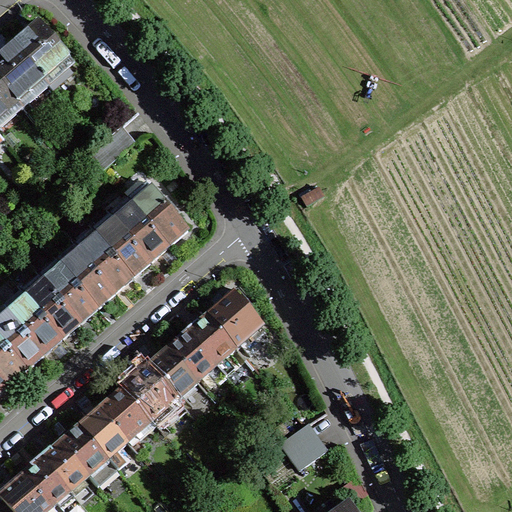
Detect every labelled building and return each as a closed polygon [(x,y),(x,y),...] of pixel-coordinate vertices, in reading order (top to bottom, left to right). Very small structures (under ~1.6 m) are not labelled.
[(13,45),(44,81),(53,91),(72,74),(63,63),(69,58),(39,23),(20,40),(13,45)] [(0,56),(0,82),(18,103),(44,81),(13,45),(0,56)] [(0,118),(18,103),(0,82),(0,118)] [(103,171),(135,143),(122,127),(89,155),(103,171)] [(169,248),(188,232),(176,218),(178,216),(168,204),(166,206),(161,201),(147,184),(128,200),(133,206),(169,248)] [(317,184),(300,197),(308,208),(325,194),(317,184)] [(169,248),(133,206),(116,221),(152,263),(157,259),(169,248)] [(98,237),(134,278),(139,274),(152,263),(116,221),(98,237)] [(98,237),(80,252),(116,294),(120,290),(134,278),(98,237)] [(80,252),(62,267),(98,309),(103,305),(116,294),(80,252)] [(62,267),(44,283),(80,325),(85,321),(98,309),(62,267)] [(66,337),(80,325),(44,283),(26,298),(63,340),(66,337)] [(208,317),(236,350),(262,327),(248,311),(252,307),(238,290),(216,309),(208,317)] [(26,298),(9,313),(45,355),(49,351),(63,340),(26,298)] [(0,320),(0,339),(27,371),(32,367),(45,355),(9,313),(0,320)] [(187,332),(217,367),(236,350),(208,317),(199,325),(198,323),(192,327),(187,332)] [(169,351),(197,383),(217,367),(187,332),(176,341),(178,343),(174,346),(169,351)] [(0,339),(0,375),(9,386),(13,382),(27,371),(0,339)] [(149,368),(177,401),(197,383),(169,351),(155,362),(149,368)] [(149,368),(140,375),(139,374),(130,382),(124,388),(153,422),(177,401),(149,368)] [(0,393),(9,386),(0,375),(0,393)] [(105,403),(106,404),(105,405),(99,410),(128,443),(136,437),(139,441),(157,426),(153,422),(124,388),(105,403)] [(80,427),(108,460),(128,443),(99,410),(85,423),(80,427)] [(326,453),(308,426),(282,445),(300,471),(326,453)] [(118,471),(108,460),(80,427),(66,439),(60,444),(89,477),(98,488),(118,471)] [(40,458),(71,493),(89,477),(60,444),(52,452),(50,450),(46,453),(40,458)] [(29,471),(24,476),(52,509),(71,493),(40,458),(31,466),(32,468),(29,471)] [(48,511),(52,509),(24,476),(8,489),(0,496),(0,497),(3,501),(0,503),(0,511),(48,511)]
